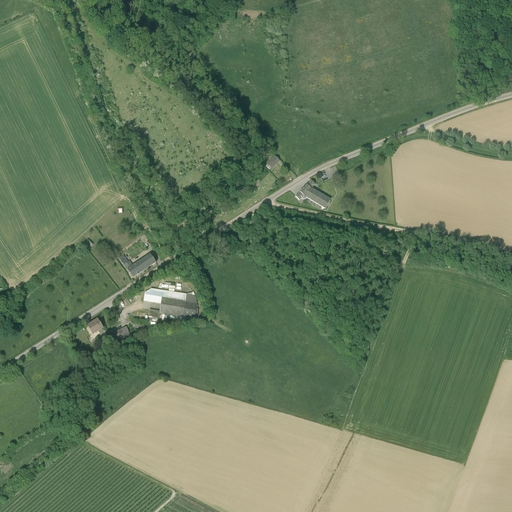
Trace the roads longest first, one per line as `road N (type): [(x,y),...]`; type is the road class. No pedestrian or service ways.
road 1 (tertiary): [(0,370),(314,171),(511,94)]
road 2 (track): [(511,257),(460,239),(266,201)]
road 3 (track): [(35,7),(123,190)]
road 4 (track): [(68,1),(115,137)]
